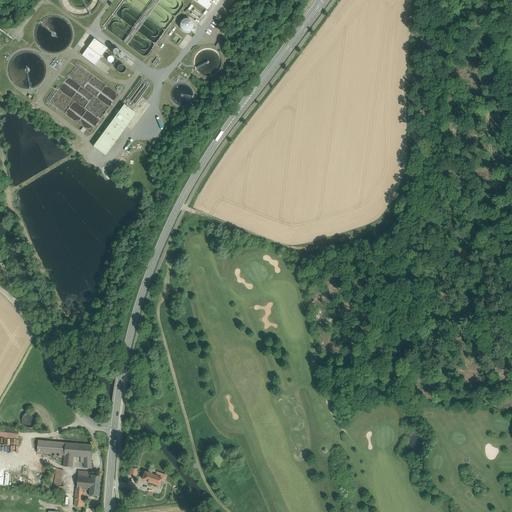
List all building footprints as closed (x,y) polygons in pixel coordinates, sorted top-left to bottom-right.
[(211,0),(193,0),(207,10),(211,5),(209,3),(211,0)] [(188,20),(185,20),(183,21),(181,23),(180,26),(181,29),(182,31),(184,33),(187,33),(190,33),(192,31),(193,29),(193,26),(193,23),(191,21),(188,20)] [(94,39),(82,56),(95,65),(107,49),(94,39)] [(57,69),(62,62),(55,58),(50,65),(57,69)] [(122,66),(120,66),(118,68),(118,69),(118,71),(119,73),(120,74),(122,74),(124,74),(125,72),(126,70),(125,68),(124,67),(122,66)] [(124,105),(93,147),(105,155),(136,114),(124,105)] [(0,436),(18,439),(19,430),(0,427),(0,436)] [(65,443),(38,440),(37,453),(64,455),(65,443)] [(91,445),(65,443),(64,455),(64,456),(73,456),(80,457),(84,457),(91,458),(91,445)] [(73,456),(64,456),(63,466),(72,467),(73,456)] [(63,473),(56,472),(53,486),(60,488),(63,473)] [(161,480),(161,478),(156,476),(145,472),(142,479),(159,485),(161,480)] [(157,472),(156,476),(161,478),(161,480),(164,481),(166,476),(157,472)] [(89,476),(78,475),(77,489),(83,489),(88,490),(89,476)] [(100,476),(91,475),(89,495),(98,496),(100,476)] [(77,489),(76,489),(74,506),(87,507),(88,492),(82,492),(83,489),(77,489)]
